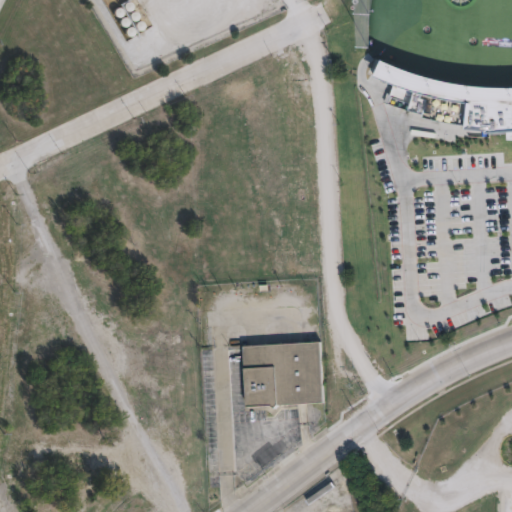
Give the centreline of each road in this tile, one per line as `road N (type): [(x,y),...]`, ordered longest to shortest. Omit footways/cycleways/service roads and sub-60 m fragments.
road 1 (residential): [(0,156),(322,16)]
road 2 (secondary): [(253,511),(433,378),(511,341)]
